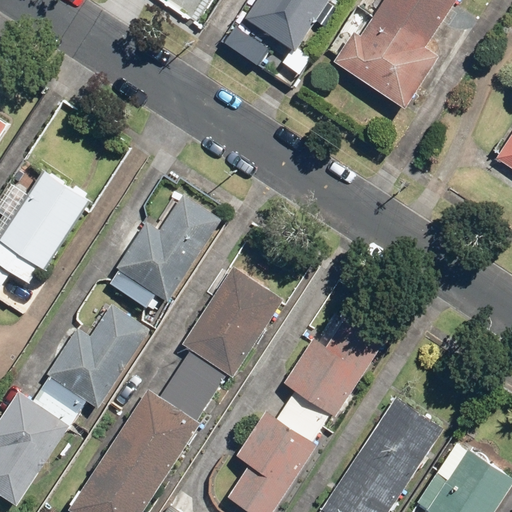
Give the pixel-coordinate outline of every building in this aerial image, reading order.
[(298,46),(327,0),(256,0),(248,14),(298,46)] [(387,0),(364,35),(358,32),(339,60),(408,108),(443,51),(428,43),(457,0),(387,0)] [(0,145),(22,113),(0,98),(0,145)] [(511,167),(511,128),(494,156),(511,167)] [(55,262),(100,193),(51,161),(0,238),(0,255),(35,278),(48,258),(55,262)] [(123,263),(175,296),(229,212),(190,188),(167,224),(153,215),(123,263)] [(287,294),(234,260),(182,340),(191,346),(229,370),(235,374),(287,294)] [(158,323),(118,298),(97,331),(82,322),(53,369),(55,370),(94,395),(107,403),(158,323)] [(315,331),(285,378),(296,385),(333,409),(338,411),(388,333),(349,307),(328,340),(315,331)] [(197,417),(229,370),(191,346),(160,392),(197,417)] [(94,395),(55,370),(39,394),(78,419),(94,395)] [(315,436),(333,409),(296,385),(278,412),(315,436)] [(0,479),(28,497),(78,419),(39,394),(25,386),(0,425),(0,434),(10,441),(0,456),(0,479)] [(160,392),(151,387),(72,506),(80,511),(141,511),(202,420),(197,417),(160,392)] [(386,511),(445,423),(397,391),(317,511),(386,511)] [(278,412),(267,405),(238,450),(251,459),(230,491),(261,511),(272,511),(320,439),(315,436),(278,412)] [(491,511),(511,480),(511,468),(470,441),(450,472),(441,466),(427,486),(436,493),(428,504),(433,507),(429,511),(491,511)]
